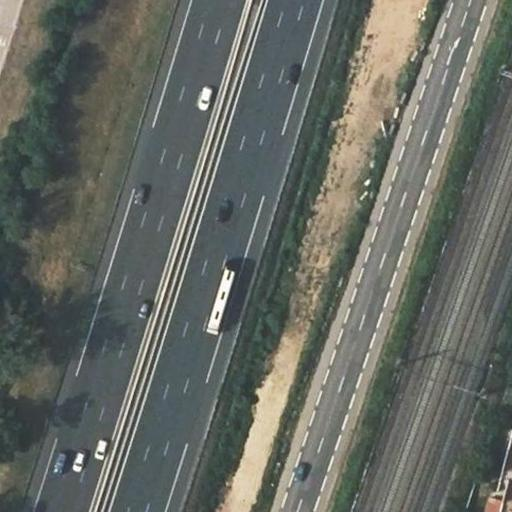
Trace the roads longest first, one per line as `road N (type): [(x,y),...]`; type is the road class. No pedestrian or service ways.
road 1 (secondary): [(294,511),(469,0)]
road 2 (motorway): [(218,0),(60,511)]
road 3 (motorway): [(137,511),(295,0)]
